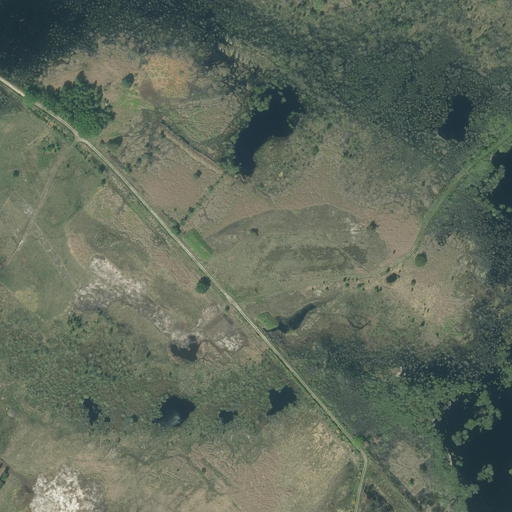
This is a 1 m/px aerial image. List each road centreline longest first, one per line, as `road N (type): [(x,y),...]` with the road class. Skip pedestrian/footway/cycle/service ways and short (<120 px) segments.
road 1 (track): [(234,304),(377,272),(408,255),(457,179),(511,130)]
road 2 (track): [(234,304),(87,142),(0,79)]
road 3 (track): [(14,478),(59,460),(182,456),(218,493),(275,483)]
road 4 (track): [(365,457),(234,304)]
road 5 (track): [(79,137),(0,271)]
